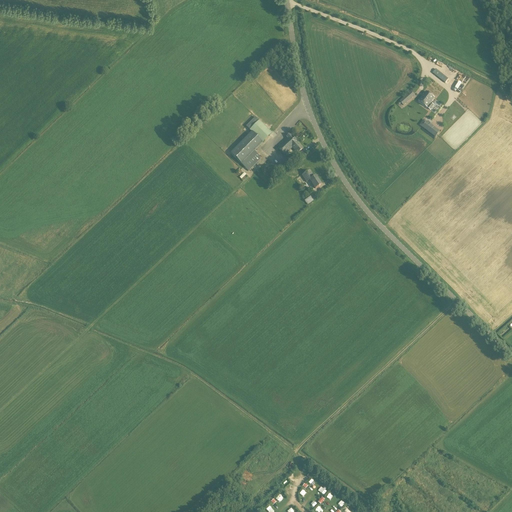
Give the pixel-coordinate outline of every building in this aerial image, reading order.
[(445,78),(438,72),(439,72),(436,69),(433,73),(445,83),(448,79),(446,77),(445,78)] [(411,92),(400,102),(397,104),(400,108),(414,96),(411,92)] [(435,98),(426,92),(424,95),(419,101),(431,110),(433,106),(430,104),(435,98)] [(246,127),(250,130),(249,130),(251,132),(230,153),(249,172),(261,159),(254,151),(272,133),(259,120),(259,121),(255,118),(246,127)] [(424,119),(420,125),(435,137),(440,131),(424,119)] [(292,148),(297,143),(289,134),(286,137),(288,139),(286,141),(285,141),(278,148),(284,155),(292,148)] [(297,143),(292,148),(297,154),(303,149),(297,143)] [(282,170),(290,162),(286,158),(277,166),(282,170)] [(314,177),(310,171),(302,175),(306,183),(310,180),(312,183),(311,183),(315,189),(321,185),(316,176),(314,177)] [(306,203),(312,199),(309,195),(303,199),(306,203)]
